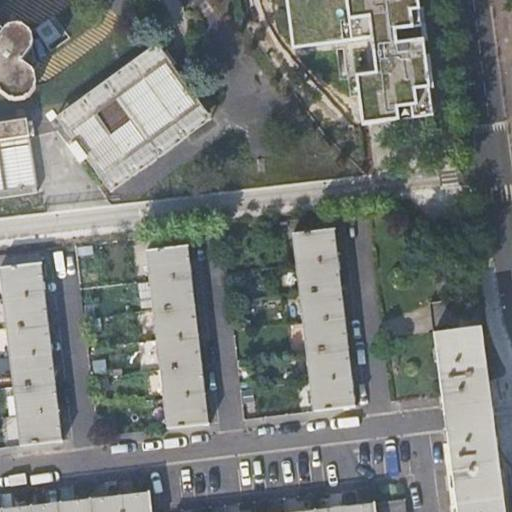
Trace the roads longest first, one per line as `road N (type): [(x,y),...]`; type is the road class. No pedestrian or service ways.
road 1 (residential): [(497,172),(0,231)]
road 2 (unknown): [(135,191),(237,110),(240,84),(203,0)]
road 3 (residential): [(356,222),(382,427)]
road 4 (residential): [(208,247),(232,444)]
road 5 (residential): [(57,264),(79,461)]
road 6 (residential): [(497,172),(474,0)]
road 7 (residential): [(232,444),(79,461)]
road 8 (residential): [(382,427),(232,444)]
road 9 (residential): [(511,384),(382,427)]
